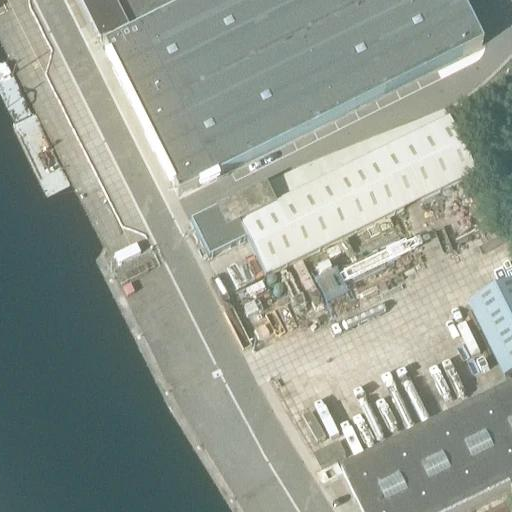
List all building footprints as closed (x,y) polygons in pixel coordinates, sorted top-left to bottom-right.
[(77,0),(100,44),(125,32),(125,31),(186,0),(77,0)] [(197,0),(102,48),(176,198),(481,47),(457,0),(197,0)] [(189,224),(208,261),(245,242),(264,279),(474,176),(447,122),(442,113),(299,170),(263,187),(189,224)] [(113,256),(117,265),(139,255),(135,246),(113,256)] [(505,378),(511,374),(511,282),(468,304),(505,378)] [(511,394),(343,477),(355,501),(356,500),(362,511),(470,511),(502,497),(511,493),(511,494),(511,394)] [(314,457),(321,471),(346,458),(339,445),(314,457)]
